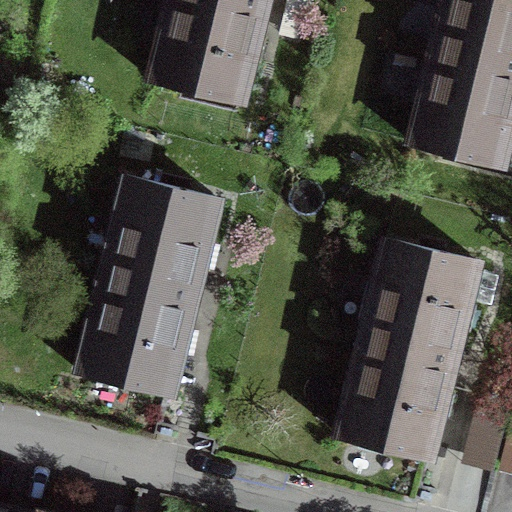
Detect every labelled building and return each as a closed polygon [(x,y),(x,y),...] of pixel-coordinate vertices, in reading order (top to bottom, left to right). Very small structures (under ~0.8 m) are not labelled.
[(240,99),(264,0),(169,0),(151,77),(240,99)] [(500,171),(511,119),(511,0),(442,0),(407,149),(500,171)] [(219,193),(126,171),(78,368),(171,391),(219,193)] [(480,260),(385,236),(336,434),(431,457),(480,260)] [(35,511),(0,503),(0,511),(35,511)]
